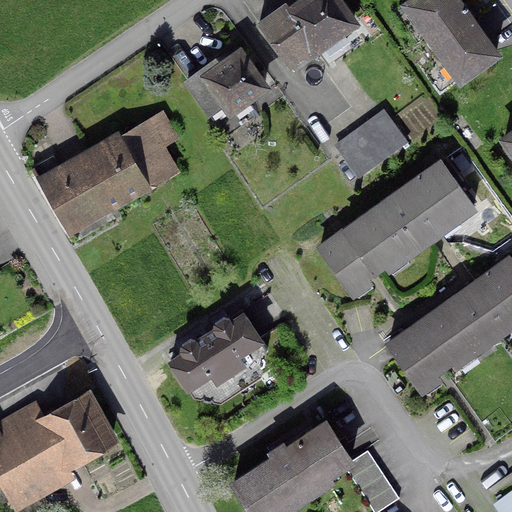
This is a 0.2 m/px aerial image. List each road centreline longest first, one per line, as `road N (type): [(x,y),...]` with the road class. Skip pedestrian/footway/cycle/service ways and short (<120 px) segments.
road 1 (residential): [(176,479),(348,373),(413,446),(421,489),(436,511)]
road 2 (residential): [(0,133),(196,0)]
road 3 (tertiary): [(0,161),(100,336)]
road 4 (tertiary): [(100,336),(176,479)]
road 5 (unknown): [(360,380),(278,261)]
